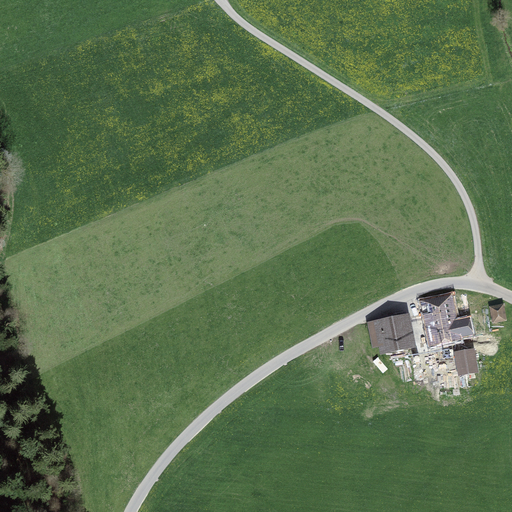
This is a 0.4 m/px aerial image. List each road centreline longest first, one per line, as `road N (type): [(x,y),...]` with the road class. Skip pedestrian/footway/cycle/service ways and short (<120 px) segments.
road 1 (unclassified): [(131,511),(193,428),(312,341),(431,286),(480,285),(511,299)]
road 2 (track): [(0,140),(10,159),(7,281),(73,511)]
